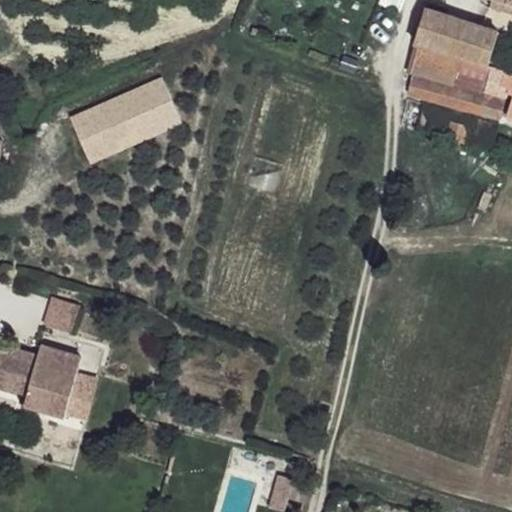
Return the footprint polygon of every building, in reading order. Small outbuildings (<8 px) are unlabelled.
[(494,32),(421,10),(412,42),(484,66),(494,32)] [(487,92),(407,72),(404,90),(496,113),(505,87),(490,84),(487,92)] [(164,75),(68,108),(86,158),(181,126),(164,75)] [(511,83),(502,115),(511,117),(511,83)] [(466,124),(447,119),(440,138),(460,142),(466,124)] [(42,322),(72,330),(79,303),(50,294),(42,322)] [(41,345),(16,337),(11,354),(36,362),(41,345)] [(11,354),(0,350),(0,386),(25,395),(22,404),(63,417),(81,358),(41,345),(36,362),(11,354)] [(284,511),(294,478),(278,474),(270,506),(284,511)]
